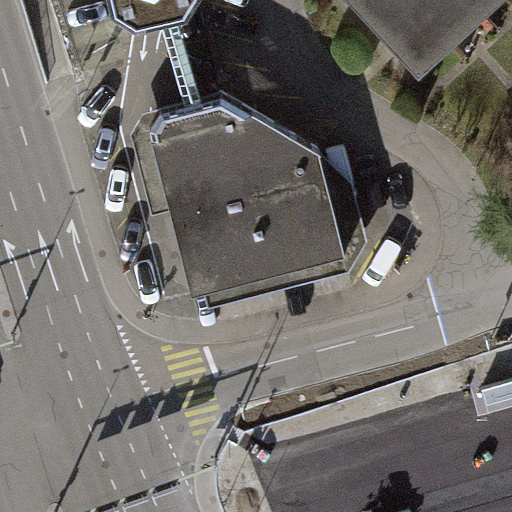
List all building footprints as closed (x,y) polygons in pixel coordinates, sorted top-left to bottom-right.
[(111,0),(114,9),(136,23),(164,18),(179,15),(187,13),(195,0),(111,0)] [(355,0),(420,70),(494,0),(355,0)] [(179,15),(164,18),(186,101),(202,97),(179,15)] [(147,127),(190,288),(350,246),(324,148),(224,91),(202,97),(186,101),(155,109),(147,127)] [(306,511),(343,511),(343,504),(417,482),(392,400),(283,433),(297,477),(296,486),(298,494),(304,501),(306,511)]
